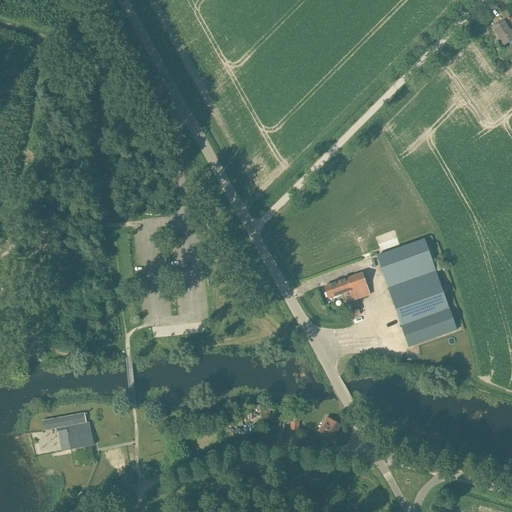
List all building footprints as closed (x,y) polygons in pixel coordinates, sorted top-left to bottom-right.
[(511,39),(511,30),(510,31),(503,21),(493,28),(500,38),(498,39),(502,45),(511,39)] [(456,329),(424,239),(377,256),(409,346),(456,329)] [(370,295),(362,273),(324,287),(328,299),(342,294),(342,296),(344,296),(347,303),(370,295)] [(351,318),(360,314),(359,309),(349,313),(351,318)] [(57,431),(58,431),(62,452),(94,445),(89,422),(86,423),(84,413),(72,416),(42,421),(44,430),(56,427),(57,431)] [(341,425),(327,417),(318,431),(332,440),(341,425)] [(298,418),(289,418),(289,423),(291,423),(291,430),(298,430),(298,418)] [(276,420),(273,442),(282,443),(283,438),(284,438),(285,429),(281,429),(282,420),(276,420)] [(82,509),(90,502),(82,491),(73,498),(82,509)]
